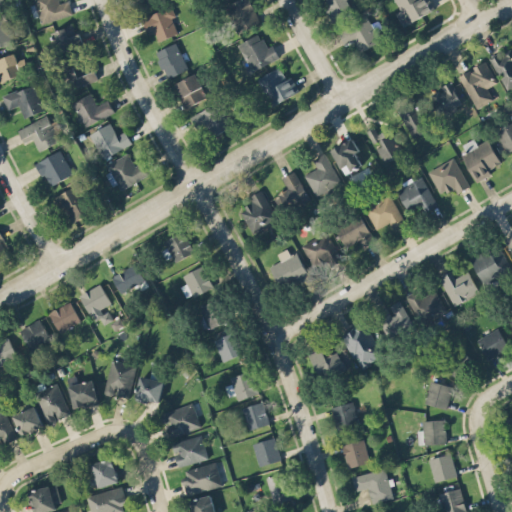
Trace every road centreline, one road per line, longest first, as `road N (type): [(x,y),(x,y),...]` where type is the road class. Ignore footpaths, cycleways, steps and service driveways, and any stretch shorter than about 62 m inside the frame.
road 1 (residential): [(508,0),(0,297)]
road 2 (residential): [(328,511),(250,287),(101,0)]
road 3 (residential): [(270,338),(511,197)]
road 4 (residential): [(163,495),(144,437),(115,429),(20,473),(2,488),(8,511)]
road 5 (residential): [(511,383),(484,400),(506,511)]
road 6 (residential): [(63,260),(0,146)]
